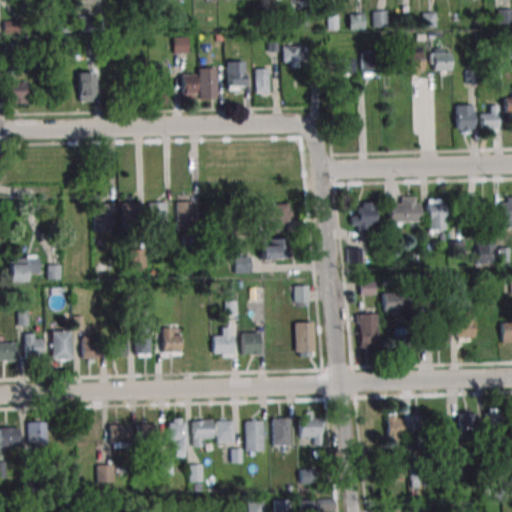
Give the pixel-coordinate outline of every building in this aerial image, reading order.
[(370,10),(370,27),(386,27),(386,10),(370,10)] [(347,29),(362,29),(362,13),(347,13),(347,29)] [(433,26),(433,13),(422,13),(422,27),(433,26)] [(16,22),(2,22),(2,33),(16,33),(16,22)] [(93,31),(91,25),(82,29),(84,34),(93,31)] [(298,62),(298,45),(280,45),(280,62),(298,62)] [(403,47),(403,75),(421,75),(421,47),(403,47)] [(429,71),(449,71),(449,48),(429,48),(429,71)] [(359,77),(376,77),(376,50),(359,50),(359,77)] [(353,58),(335,58),(336,75),(353,75),(353,58)] [(242,61),(225,61),(225,89),(242,89),(242,61)] [(214,67),(197,67),(197,99),(214,99),(214,67)] [(254,93),(266,93),(266,69),(254,69),(254,93)] [(93,72),(76,72),(76,101),(93,101),(93,72)] [(194,98),(194,74),(180,74),(180,98),(194,98)] [(8,103),(25,103),(25,81),(8,81),(8,103)] [(454,104),(454,131),(472,131),(472,104),(454,104)] [(480,113),(480,127),(495,127),(495,113),(480,113)] [(511,196),(499,196),(499,227),(511,226),(511,196)] [(418,222),(418,197),(397,197),(397,202),(388,202),(388,222),(418,222)] [(426,231),(444,231),(444,198),(426,198),(426,231)] [(175,230),(193,230),(193,200),(175,200),(175,230)] [(118,201),(118,230),(137,230),(137,201),(118,201)] [(164,201),(148,201),(148,229),(164,229),(164,201)] [(373,201),(357,201),(357,211),(351,211),(351,231),(373,231),(373,201)] [(109,203),(91,203),(91,232),(109,232),(109,203)] [(264,204),(264,231),(288,231),(288,204),(264,204)] [(182,252),(195,251),(195,237),(182,237),(182,252)] [(287,239),(268,239),(268,245),(260,245),(260,260),(287,260),(287,239)] [(474,262),(494,262),(494,239),(474,239),(474,262)] [(346,247),(346,263),(360,263),(360,247),(346,247)] [(142,267),(142,253),(130,253),(130,267),(142,267)] [(27,282),(27,273),(36,273),(36,255),(8,255),(8,282),(27,282)] [(233,273),(249,273),(249,256),(233,256),(233,273)] [(358,294),(373,294),(373,282),(358,282),(358,294)] [(306,302),(306,286),(292,286),(292,302),(306,302)] [(248,301),(260,301),(260,289),(248,288),(248,301)] [(381,293),(381,314),(403,314),(403,293),(381,293)] [(472,341),(472,309),(455,309),(455,341),(472,341)] [(376,347),(376,313),(356,313),(356,347),(376,347)] [(312,356),(312,321),(293,321),(293,357),(312,356)] [(511,321),(499,321),(499,342),(511,341),(511,321)] [(132,323),(132,351),(148,351),(148,323),(132,323)] [(441,349),(441,342),(447,342),(447,325),(430,325),(430,349),(441,349)] [(179,352),(179,327),(156,327),(156,352),(179,352)] [(231,356),(231,327),(220,327),(220,337),(211,337),(211,356),(231,356)] [(49,360),(68,360),(68,331),(49,331),(49,360)] [(258,354),(258,332),(239,332),(239,354),(258,354)] [(22,357),(40,357),(40,333),(22,333),(22,357)] [(124,336),(107,336),(107,358),(124,358),(124,336)] [(96,337),(78,338),(79,361),(96,361),(96,337)] [(0,360),(14,360),(14,342),(0,341),(0,360)] [(485,441),(505,441),(505,409),(485,409),(485,441)] [(298,437),(309,437),(309,444),(320,444),(320,413),(298,413),(298,437)] [(386,440),(403,440),(403,413),(386,413),(386,440)] [(475,413),(456,413),(456,433),(475,433),(475,413)] [(430,416),(411,416),(411,444),(430,444),(430,416)] [(288,445),(288,417),(271,417),(271,445),(288,445)] [(184,418),(167,418),(167,444),(184,444),(184,418)] [(211,419),(191,419),(191,446),(200,446),(200,437),(211,437),(211,419)] [(44,444),(44,420),(25,420),(25,444),(44,444)] [(214,443),(231,443),(231,420),(214,420),(214,443)] [(244,421),(244,451),(261,451),(261,420),(244,421)] [(106,423),(106,447),(127,447),(127,423),(106,423)] [(134,444),(156,444),(156,424),(134,424),(134,444)] [(17,428),(0,427),(0,445),(17,446),(17,428)] [(95,482),(112,482),(112,462),(95,462),(95,482)] [(314,468),(298,468),(298,483),(314,483),(314,468)] [(272,511),(286,511),(287,500),(272,500),(272,511)] [(298,511),(313,511),(313,500),(298,500),(298,511)] [(261,511),(262,501),(246,501),(245,511),(261,511)]
